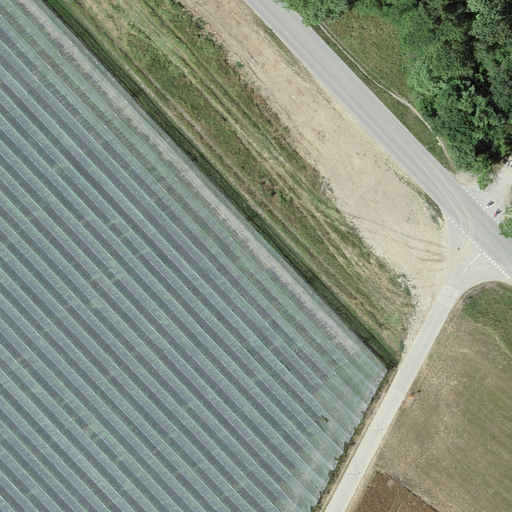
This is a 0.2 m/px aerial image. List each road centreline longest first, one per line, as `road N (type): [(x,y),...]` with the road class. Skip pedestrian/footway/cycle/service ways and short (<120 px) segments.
road 1 (track): [(511,179),(336,511)]
road 2 (tertiary): [(511,253),(266,0)]
